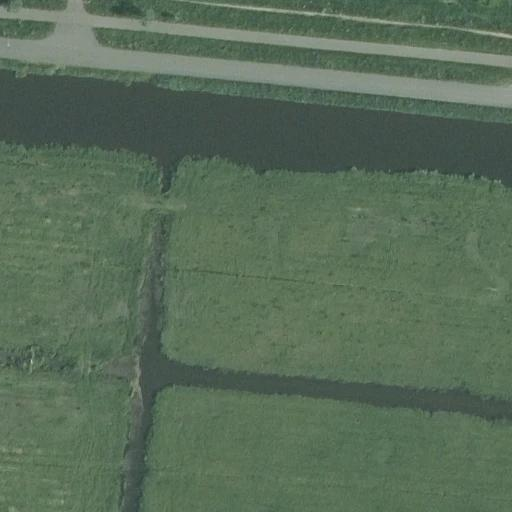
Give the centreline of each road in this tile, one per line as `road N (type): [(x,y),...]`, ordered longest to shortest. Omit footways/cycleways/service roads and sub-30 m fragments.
road 1 (unclassified): [(511,97),(0,45)]
road 2 (unknown): [(150,0),(511,39)]
